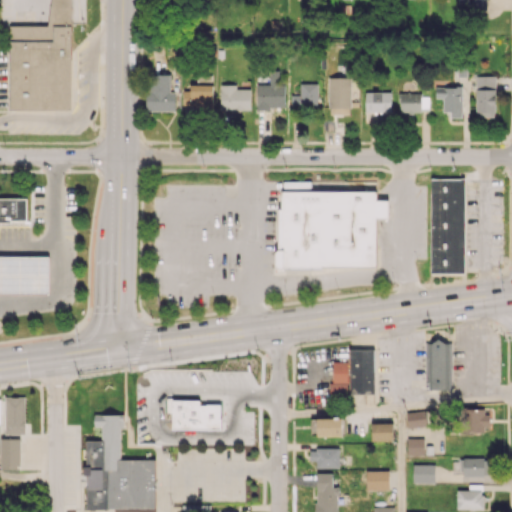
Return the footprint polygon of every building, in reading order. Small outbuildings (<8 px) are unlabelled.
[(9,109),(70,110),(71,0),(49,0),(50,26),(10,25),(9,109)] [(471,0),(472,11),(486,11),(486,0),(471,0)] [(256,84),(256,107),(284,107),(284,81),(278,81),(278,71),(270,71),(270,84),(256,84)] [(146,110),(174,111),(174,91),(170,91),(170,74),(146,74),(146,110)] [(495,117),(495,76),(476,75),(475,116),(495,117)] [(351,77),(329,77),(329,114),(351,114),(351,77)] [(291,94),(291,107),(317,108),(317,83),(300,83),(299,94),(291,94)] [(212,106),(213,86),(183,85),(182,105),(212,106)] [(250,110),(250,89),(236,88),(236,85),(220,85),(220,110),(250,110)] [(442,111),(450,111),(450,117),(461,117),(462,87),(435,86),(435,97),(443,98),(442,111)] [(365,112),(391,112),(391,92),(365,91),(365,112)] [(428,111),(428,94),(399,94),(399,112),(428,111)] [(430,177),(430,273),(465,274),(465,177),(430,177)] [(283,192),(283,249),(276,249),(276,267),(375,267),(375,218),(375,199),(375,192),(283,192)] [(0,198),(0,220),(29,221),(29,198),(0,198)] [(388,199),(375,199),(375,218),(388,218),(388,199)] [(0,254),(0,291),(51,291),(51,254),(0,254)] [(438,338),(431,343),(426,342),(425,389),(451,389),(451,343),(445,343),(438,338)] [(348,349),(350,394),(373,393),(372,348),(348,349)] [(332,361),(332,383),(329,383),(330,395),(347,394),(347,385),(344,382),(348,375),(347,361),(332,361)] [(24,396),(4,397),(5,434),(25,434),(24,396)] [(172,399),(172,428),(220,429),(220,404),(199,405),(199,400),(172,399)] [(426,411),(407,411),(407,427),(427,426),(426,411)] [(94,414),(94,426),(101,426),(104,469),(116,469),(116,457),(120,455),(120,427),(123,428),(123,414),(94,414)] [(317,436),(342,435),(342,418),(317,418),(317,436)] [(393,440),(393,422),(371,423),(372,441),(393,440)] [(20,438),(1,438),(0,468),(20,469),(20,438)] [(423,455),(424,438),(407,438),(407,455),(423,455)] [(339,448),(309,448),(309,461),(316,461),(315,467),(339,468),(339,448)] [(463,458),(463,476),(490,475),(489,457),(463,458)] [(434,482),(434,464),(413,464),(412,482),(434,482)] [(366,471),(366,490),(389,489),(388,470),(366,471)] [(315,511),(337,511),(338,486),(333,486),(333,473),(316,473),(315,511)] [(456,509),(482,509),(482,484),(468,484),(468,490),(457,489),(456,509)]
